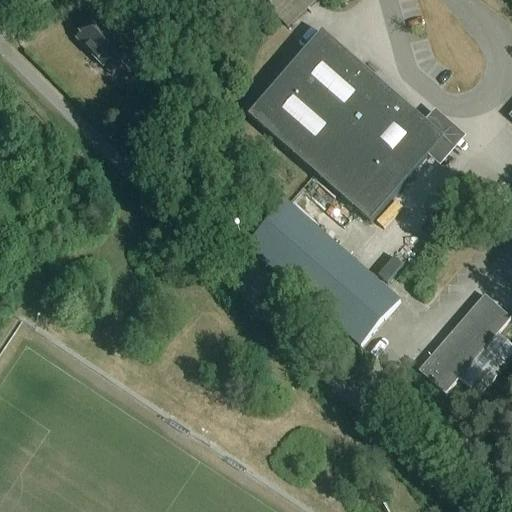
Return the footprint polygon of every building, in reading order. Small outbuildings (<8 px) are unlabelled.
[(287,30),(316,3),(313,0),(295,0),(291,4),(287,0),(275,0),(266,8),(287,30)] [(113,76),(133,58),(125,49),(126,48),(99,20),(77,41),(104,69),(105,68),(113,76)] [(372,229),(445,144),(323,37),(250,123),(372,229)] [(360,350),(400,305),(286,204),(246,249),(360,350)] [(444,398),(511,323),(484,300),(417,375),(444,398)] [(511,361),(511,350),(498,338),(458,383),(477,401),(511,361)]
